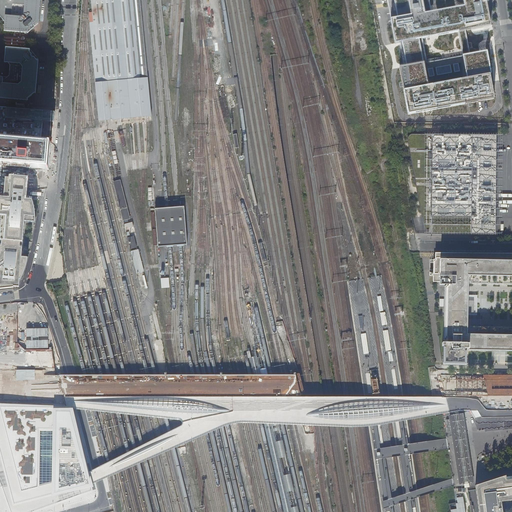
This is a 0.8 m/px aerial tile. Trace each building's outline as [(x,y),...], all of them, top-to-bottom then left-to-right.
[(0,0),(0,17),(5,18),(3,33),(28,34),(31,31),(32,32),(34,30),(33,29),(38,25),(40,4),(38,1),(36,1),(36,0),(0,0)] [(96,82),(102,82),(100,61),(94,0),(92,0),(94,17),(94,22),(91,23),(96,82)] [(94,0),(100,61),(102,82),(148,77),(142,9),(140,0),(94,0)] [(487,0),(407,0),(410,15),(391,19),(395,43),(402,42),(407,66),(400,68),(408,113),(493,98),(488,74),(490,74),(486,51),(470,54),(465,30),(490,26),(486,2),(488,2),(487,0)] [(18,108),(30,109),(30,106),(31,102),(28,99),(35,93),(37,93),(39,63),(34,57),(35,56),(35,55),(35,53),(33,51),(31,52),(30,52),(28,51),(5,49),(5,62),(8,62),(10,65),(10,75),(5,79),(4,79),(4,78),(3,76),(2,76),(1,76),(0,76),(0,103),(14,105),(18,108)] [(96,82),(93,83),(97,122),(119,120),(127,119),(134,119),(140,118),(148,117),(152,117),(148,77),(102,82),(96,82)] [(0,106),(0,166),(49,170),(51,144),(54,111),(30,109),(18,108),(0,106)] [(408,138),(407,140),(408,144),(414,176),(416,187),(416,189),(417,191),(419,202),(420,209),(426,234),(496,234),(497,135),(412,134),(410,135),(409,136),(408,137),(408,138)] [(0,199),(26,202),(27,199),(27,192),(28,179),(6,176),(6,180),(0,179),(0,199)] [(130,218),(120,179),(113,181),(123,220),(130,218)] [(22,241),(24,220),(31,221),(31,216),(33,216),(32,211),(32,207),(31,203),(29,199),(27,199),(26,202),(0,199),(0,215),(7,216),(7,221),(6,221),(5,221),(5,222),(5,223),(5,224),(6,224),(5,240),(22,241)] [(167,206),(154,207),(156,248),(170,248),(181,247),(185,247),(183,206),(178,206),(167,206)] [(134,236),(128,237),(131,248),(136,247),(134,236)] [(22,241),(5,240),(5,251),(3,252),(3,253),(4,255),(4,258),(0,257),(0,277),(4,278),(15,279),(15,278),(18,279),(19,276),(23,269),(23,266),(24,263),(23,263),(23,258),(21,258),(22,241)] [(144,271),(139,249),(131,251),(136,273),(144,271)] [(470,328),(469,328),(467,328),(467,312),(476,312),(476,308),(479,308),(479,304),(476,304),(476,303),(479,303),(479,299),(476,299),(476,296),(468,296),(468,281),(473,281),(473,284),(511,284),(511,253),(505,253),(448,253),(446,253),(435,253),(435,259),(433,259),(433,263),(429,262),(429,275),(433,276),(433,282),(440,282),(440,284),(446,284),(446,286),(444,286),(443,343),(442,343),(442,346),(443,346),(442,364),(466,364),(466,351),(464,351),(464,349),(468,349),(468,350),(511,351),(511,327),(470,326),(470,328)] [(18,286),(18,279),(15,278),(15,279),(4,278),(3,287),(12,286),(18,286)] [(313,417),(320,419),(340,420),(365,419),(383,417),(434,411),(439,409),(445,408),(439,405),(432,405),(401,402),(380,403),(362,405),(345,407),(330,410),(319,414),(313,417)] [(93,484),(91,478),(89,472),(77,426),(74,409),(66,406),(0,404),(0,454),(4,470),(0,471),(0,485),(9,511),(29,511),(63,500),(94,490),(93,484)] [(231,407),(107,406),(107,410),(143,414),(181,417),(194,417),(212,415),(231,408),(231,407)] [(452,436),(452,437),(459,436),(461,436),(467,435),(466,430),(465,424),(464,417),(463,413),(461,414),(457,414),(448,415),(449,419),(446,419),(448,437),(452,436)] [(467,439),(467,435),(461,436),(459,436),(452,437),(459,485),(464,484),(469,483),(474,482),(473,477),(472,467),(469,449),(469,448),(468,447),(467,439)] [(511,511),(511,476),(506,477),(505,476),(503,476),(487,482),(475,485),(476,489),(478,511),(511,511)] [(456,503),(449,504),(449,511),(465,511),(463,496),(457,497),(457,498),(458,503),(456,503)]
